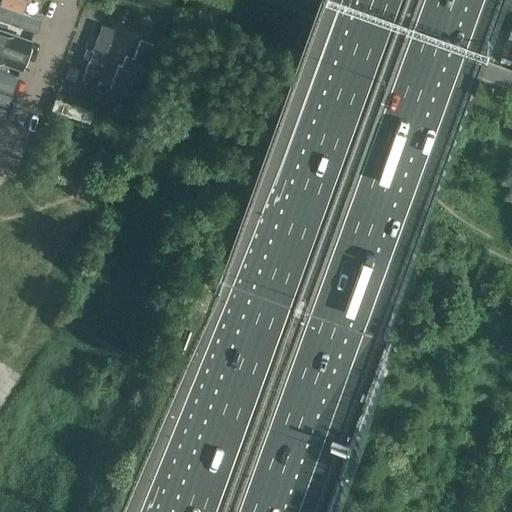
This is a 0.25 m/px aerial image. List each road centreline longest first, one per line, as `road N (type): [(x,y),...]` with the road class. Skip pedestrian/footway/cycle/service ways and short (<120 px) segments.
road 1 (motorway): [(375,0),(189,511)]
road 2 (motorway): [(274,511),(452,0)]
road 3 (unclassified): [(511,88),(248,0)]
road 4 (residential): [(0,166),(17,140),(66,0)]
